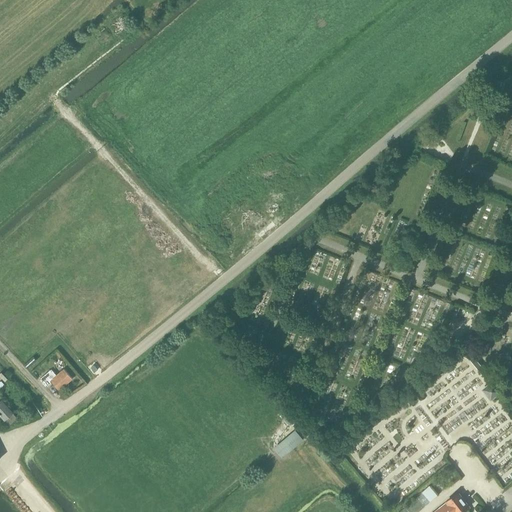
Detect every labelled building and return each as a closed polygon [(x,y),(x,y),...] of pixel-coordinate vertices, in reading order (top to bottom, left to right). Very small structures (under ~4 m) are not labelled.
[(486,379),(490,376),(474,357),(470,360),(486,379)] [(53,371),(41,381),(48,388),(53,384),(59,390),(73,379),(65,370),(57,376),(53,371)] [(491,400),(501,391),(492,382),(483,390),(491,400)] [(10,424),(16,419),(16,418),(12,413),(0,400),(0,399),(0,413),(5,419),(10,424)] [(290,424),(296,418),(286,406),(279,412),(290,424)] [(275,448),(283,457),(303,440),(295,431),(275,448)] [(433,511),(462,511),(470,507),(458,492),(446,502),(433,511)]
